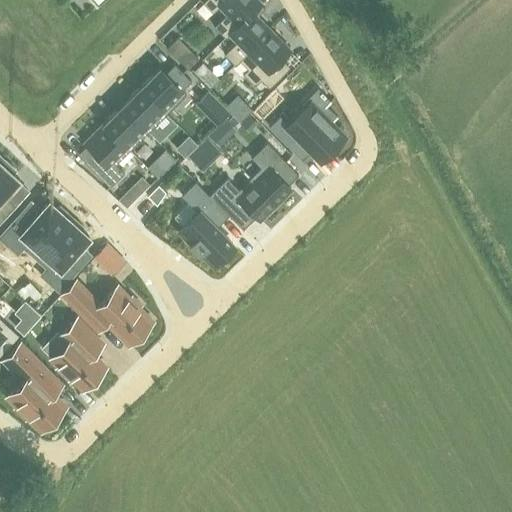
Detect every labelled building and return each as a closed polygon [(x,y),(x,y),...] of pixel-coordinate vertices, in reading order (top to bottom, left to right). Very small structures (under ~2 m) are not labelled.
[(261,3),(261,2),(259,0),(204,0),(203,2),(213,12),(219,5),(227,13),(214,25),(226,37),(230,34),(261,3)] [(224,53),(235,64),(240,60),(271,29),(257,15),(265,7),(261,3),(230,34),(237,41),(224,53)] [(247,68),(243,72),(255,84),(261,79),(269,87),(290,66),(282,58),(290,49),(271,29),(240,60),(247,68)] [(189,50),(179,59),(187,68),(197,58),(189,50)] [(159,67),(141,85),(167,112),(186,93),(182,89),(191,80),(175,63),(165,72),(159,67)] [(141,85),(122,104),(148,131),(167,112),(141,85)] [(280,115),(269,125),(302,159),(311,150),(320,159),(344,135),(331,121),(336,116),(324,104),(319,109),(311,101),(306,106),(288,123),(280,115)] [(122,104),(103,123),(129,149),(148,131),(122,104)] [(90,147),(80,156),(110,186),(124,172),(116,163),(129,149),(103,123),(84,141),(90,147)] [(260,166),(249,177),(275,203),(291,187),(288,184),(298,173),(267,141),(251,156),(260,166)] [(3,157),(0,159),(0,220),(15,204),(5,195),(20,178),(13,172),(16,169),(3,157)] [(227,176),(209,194),(229,214),(243,228),(256,215),(259,219),(275,203),(249,177),(238,188),(227,176)] [(188,202),(174,216),(184,226),(179,230),(191,242),(189,244),(200,255),(202,253),(213,264),(226,252),(233,244),(219,230),(220,230),(216,226),(229,214),(209,194),(196,180),(181,195),(188,202)] [(158,183),(147,195),(157,204),(166,191),(158,183)] [(35,256),(71,215),(59,205),(57,207),(49,200),(34,216),(24,207),(0,233),(0,237),(17,253),(23,246),(35,256)] [(89,236),(81,228),(83,226),(71,215),(35,256),(46,266),(40,273),(59,290),(84,262),(74,252),(89,236)] [(88,289),(73,305),(97,329),(105,320),(128,343),(152,319),(139,306),(141,304),(131,294),(129,296),(118,285),(101,302),(88,289)] [(0,352),(19,332),(0,314),(0,352)] [(67,341),(51,356),(59,364),(56,366),(68,378),(70,376),(82,388),(105,365),(93,352),(103,343),(94,334),(77,317),(60,334),(67,341)] [(20,343),(3,360),(23,380),(6,397),(15,407),(12,409),(23,420),(26,418),(39,431),(64,405),(42,383),(51,374),(20,343)]
